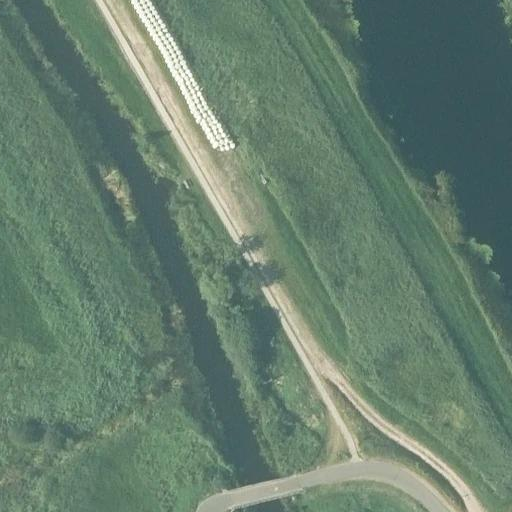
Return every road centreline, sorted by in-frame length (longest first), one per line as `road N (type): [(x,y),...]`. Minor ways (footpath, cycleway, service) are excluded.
road 1 (track): [(473,511),(451,477),(355,403),(325,364),(113,0)]
road 2 (tertiary): [(438,511),(410,484),(368,470),(238,497)]
